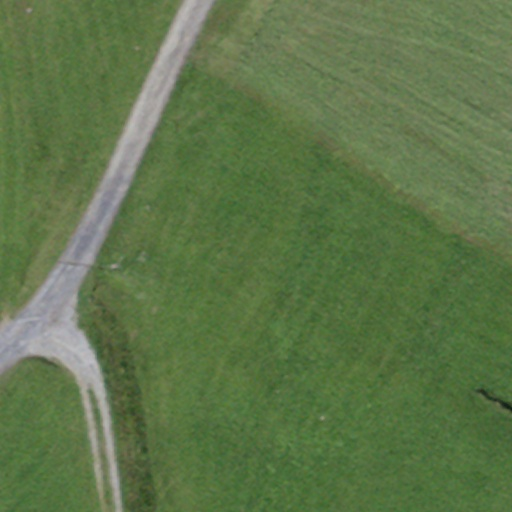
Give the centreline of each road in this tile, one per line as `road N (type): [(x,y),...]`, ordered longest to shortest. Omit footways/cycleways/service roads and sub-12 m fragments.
road 1 (track): [(0,359),(58,310),(209,0)]
road 2 (track): [(132,511),(107,356),(58,310)]
